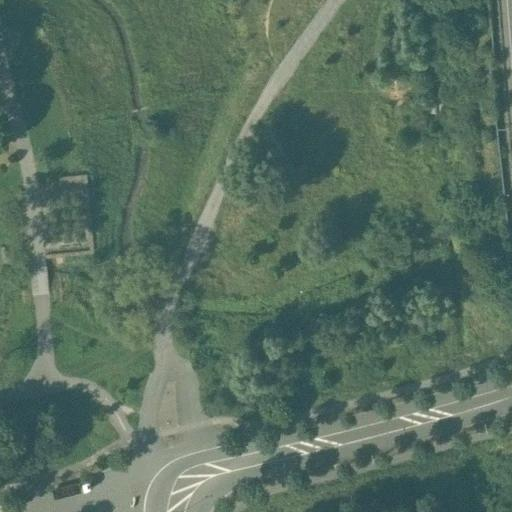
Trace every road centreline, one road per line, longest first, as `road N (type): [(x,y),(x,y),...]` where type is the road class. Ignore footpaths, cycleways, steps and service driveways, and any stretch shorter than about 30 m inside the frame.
road 1 (track): [(168,343),(179,293),(254,116),(334,0)]
road 2 (tertiary): [(511,388),(186,482)]
road 3 (unclassified): [(29,511),(186,482)]
road 4 (unclassified): [(186,482),(168,343)]
